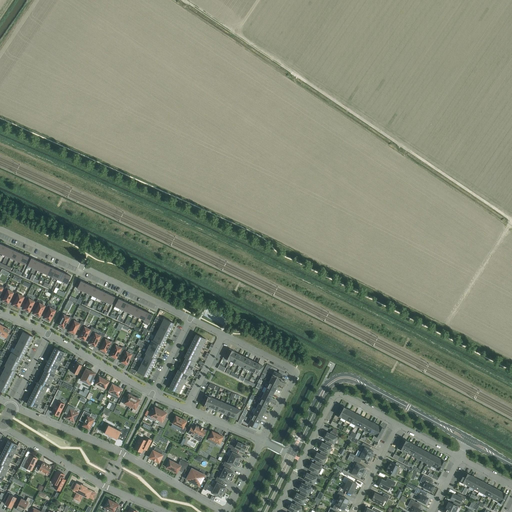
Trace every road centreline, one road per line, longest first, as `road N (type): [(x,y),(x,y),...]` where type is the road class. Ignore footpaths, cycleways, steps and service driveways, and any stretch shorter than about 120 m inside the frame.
road 1 (residential): [(12,407),(124,454),(220,511)]
road 2 (residential): [(190,319),(0,229)]
road 3 (residential): [(397,425),(336,393),(276,511)]
road 4 (residential): [(1,427),(163,511)]
road 5 (residential): [(262,441),(294,372),(222,334)]
road 6 (tertiary): [(365,384),(349,374),(327,381),(288,454)]
road 7 (residential): [(153,394),(48,334)]
